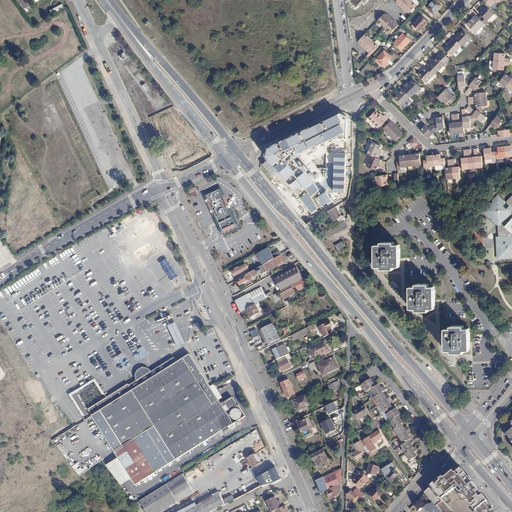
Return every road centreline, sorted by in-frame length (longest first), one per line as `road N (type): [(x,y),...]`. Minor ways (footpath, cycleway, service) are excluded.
road 1 (primary): [(226,158),(455,439)]
road 2 (primary): [(466,426),(237,153)]
road 3 (unknown): [(248,421),(140,488),(127,484),(102,449)]
road 4 (primary): [(237,153),(117,14)]
road 5 (primary): [(117,14),(226,158)]
road 6 (residential): [(163,188),(94,34)]
road 7 (residential): [(163,188),(24,263)]
road 8 (residential): [(352,245),(351,98)]
road 9 (unknown): [(477,364),(448,358),(431,328),(406,312),(373,271)]
road 10 (residential): [(246,361),(211,270),(190,247)]
road 11 (residential): [(463,0),(371,89)]
road 12 (residential): [(190,247),(246,361)]
road 13 (residential): [(297,477),(246,361)]
road 14 (residential): [(351,98),(237,153)]
